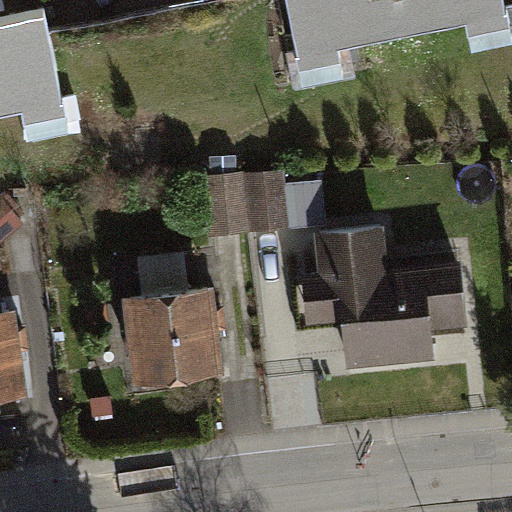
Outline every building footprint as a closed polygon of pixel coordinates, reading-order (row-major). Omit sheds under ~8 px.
[(279,0),(290,51),(299,50),(338,42),(468,15),(506,7),(504,0),(279,0)] [(0,15),(0,109),(25,105),(63,97),(45,7),(0,15)] [(511,31),(506,7),(468,15),(474,44),(511,36),(511,31)] [(338,42),(299,50),(305,79),(344,71),(338,42)] [(63,97),(25,105),(30,135),(69,126),(63,97)] [(209,153),(211,174),(242,173),(241,151),(209,153)] [(250,226),(286,222),(280,169),(245,172),(250,226)] [(214,229),(250,226),(245,172),(242,173),(209,176),(214,229)] [(324,271),(325,279),(341,277),(345,314),(348,357),(413,351),(412,334),(430,332),(429,320),(463,317),(459,263),(384,269),(380,225),(321,231),(324,271)] [(149,293),(182,289),(177,252),(145,256),(149,293)] [(311,317),(345,314),(341,277),(325,279),(324,271),(307,273),(311,317)] [(130,295),(139,373),(143,372),(144,381),(177,377),(176,368),(217,363),(213,331),(225,329),(222,303),(209,305),(207,286),(182,289),(149,293),(130,295)] [(0,310),(0,389),(21,387),(15,347),(27,346),(24,324),(12,326),(10,309),(0,310)] [(431,350),(430,332),(412,334),(413,351),(431,350)]
